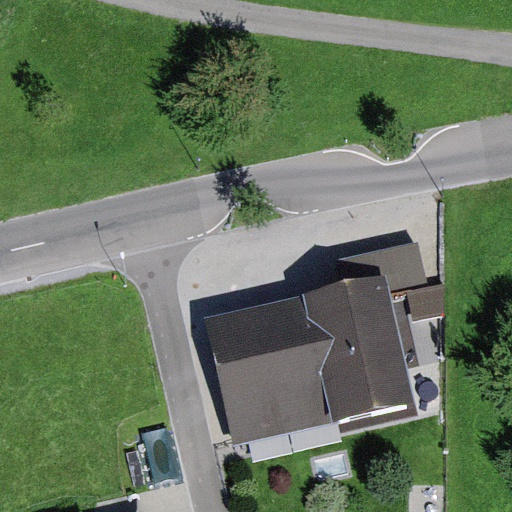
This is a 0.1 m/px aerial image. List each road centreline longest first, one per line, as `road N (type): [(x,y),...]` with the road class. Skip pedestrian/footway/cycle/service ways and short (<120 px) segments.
road 1 (tertiary): [(511,150),(400,180),(245,185),(144,223),(0,254)]
road 2 (residential): [(511,53),(280,23),(175,0)]
